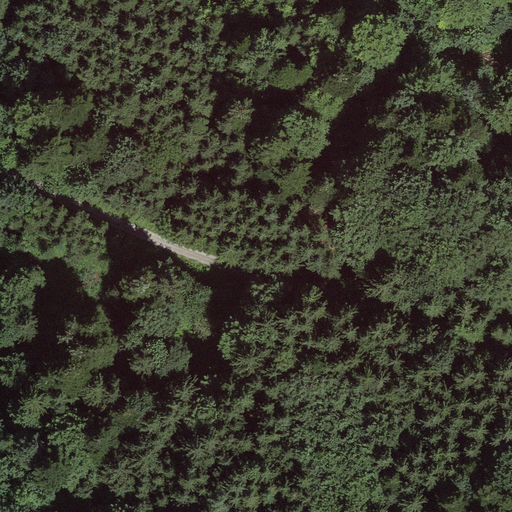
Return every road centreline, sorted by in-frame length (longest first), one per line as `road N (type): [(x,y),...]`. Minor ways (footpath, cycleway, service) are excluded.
road 1 (track): [(353,310),(0,172)]
road 2 (track): [(353,310),(482,359),(511,391)]
